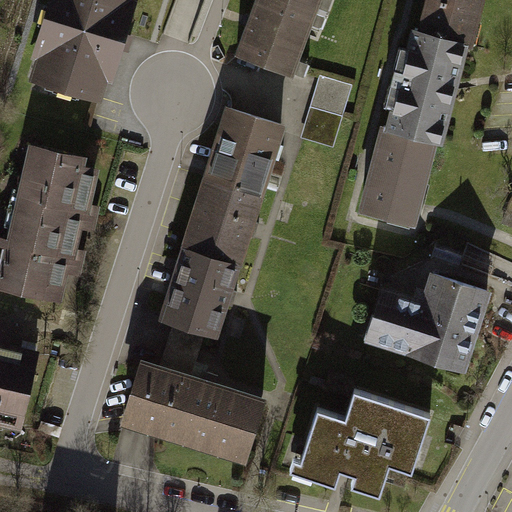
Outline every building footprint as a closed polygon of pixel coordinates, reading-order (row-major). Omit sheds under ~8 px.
[(55,0),(31,79),(99,100),(129,0),(55,0)] [(262,0),(241,56),(293,75),(320,3),(311,0),(262,0)] [(431,0),(422,36),(468,48),(474,49),(486,0),(431,0)] [(442,145),(468,48),(422,36),(415,34),(390,131),(437,144),(442,145)] [(322,77),(303,140),(334,149),(353,86),(322,77)] [(209,179),(263,197),(285,129),(231,111),(209,179)] [(416,225),(437,144),(390,131),(385,130),(364,211),(416,225)] [(29,141),(15,207),(48,214),(80,222),(95,156),(29,141)] [(187,247),(241,265),(263,197),(209,179),(187,247)] [(15,207),(0,275),(0,286),(63,301),(80,222),(48,214),(15,207)] [(208,329),(219,332),(241,265),(187,247),(165,315),(177,319),(208,329)] [(464,370),(489,291),(436,275),(426,306),(384,293),(369,340),(464,370)] [(208,329),(177,319),(160,372),(191,382),(208,329)] [(0,346),(0,422),(23,428),(40,356),(0,346)] [(145,367),(127,424),(245,461),(263,404),(191,382),(160,372),(145,367)] [(340,416),(313,408),(293,470),(329,481),(333,467),(347,472),(343,485),(375,494),(384,465),(406,472),(425,412),(349,389),(340,416)]
